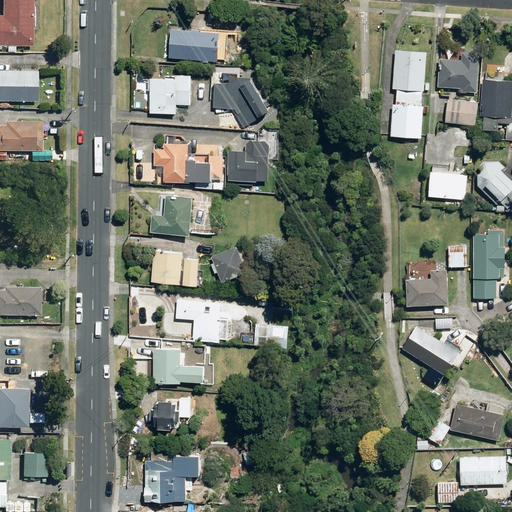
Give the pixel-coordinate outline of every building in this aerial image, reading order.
[(0,0),(0,47),(3,48),(3,44),(33,45),(33,0),(2,0),(2,14),(0,13),(0,0)] [(205,60),(210,60),(210,59),(220,59),(222,31),(172,27),(170,56),(205,59),(205,60)] [(423,98),(424,89),(429,89),(429,83),(426,82),(428,50),(397,48),(394,88),(399,88),(398,96),(423,98)] [(461,91),(468,92),(468,91),(480,92),(482,51),(464,50),(464,58),(442,57),(440,86),(462,87),(461,91)] [(0,99),(37,100),(37,69),(14,69),(14,66),(3,67),(3,69),(0,68),(0,99)] [(148,111),(179,111),(179,104),(193,104),(193,74),(178,74),(178,78),(146,77),(146,90),(153,90),(152,97),(148,97),(148,111)] [(486,128),(500,129),(501,121),(511,121),(511,78),(485,77),(483,114),(487,114),(486,128)] [(243,128),(269,113),(249,80),(233,78),(228,83),(215,83),(212,108),(234,110),(243,128)] [(428,105),(423,105),(423,98),(398,96),(398,103),(395,103),(392,135),(423,137),(425,112),(427,112),(428,105)] [(447,121),(477,124),(480,101),(450,98),(447,121)] [(0,149),(42,149),(42,120),(6,120),(6,124),(0,123),(0,149)] [(456,135),(472,137),(473,128),(456,126),(456,135)] [(229,151),(228,180),(267,182),(269,142),(245,141),(245,152),(229,151)] [(198,179),(198,187),(214,187),(214,160),(199,160),(199,158),(192,158),(192,142),(167,142),(167,147),(157,148),(157,164),(159,164),(160,171),(167,172),(167,180),(198,179)] [(487,160),(481,166),(484,169),(474,180),(500,204),(503,200),(511,207),(511,206),(511,176),(504,169),(507,166),(501,160),(487,160)] [(431,195),(468,199),(470,174),(434,170),(431,195)] [(149,233),(188,237),(192,197),(165,195),(163,216),(151,215),(149,233)] [(489,235),(474,235),(473,297),(495,297),(495,277),(503,277),(504,231),(489,230),(489,235)] [(451,245),(451,266),(469,266),(469,245),(451,245)] [(220,272),(224,282),(250,271),(239,246),(214,256),(216,262),(213,264),(217,273),(220,272)] [(186,252),(156,249),(154,281),(201,285),(203,259),(186,257),(186,252)] [(408,279),(409,305),(450,303),(449,269),(433,269),(434,277),(408,279)] [(0,313),(40,314),(40,285),(4,285),(4,288),(0,288),(0,313)] [(196,319),(195,337),(223,339),(224,337),(231,338),(232,318),(225,318),(226,302),(180,298),(178,317),(196,319)] [(404,347),(448,374),(462,351),(419,324),(404,347)] [(255,344),(285,346),(286,327),(256,326),(255,344)] [(195,364),(217,365),(218,345),(196,343),(195,364)] [(155,382),(182,383),(182,381),(205,382),(206,366),(183,365),(183,348),(156,347),(155,382)] [(146,378),(147,361),(134,361),(133,377),(146,378)] [(0,424),(27,425),(27,421),(36,422),(37,406),(27,406),(27,386),(0,385),(0,424)] [(194,416),(194,398),(181,397),(180,416),(194,416)] [(160,428),(175,429),(176,424),(179,424),(179,404),(176,404),(176,401),(162,400),(162,403),(158,403),(158,408),(154,408),(154,419),(158,419),(157,425),(160,425),(160,428)] [(452,428),(500,439),(506,413),(504,413),(506,405),(489,401),(487,409),(458,402),(452,428)] [(424,433),(441,443),(452,425),(435,415),(424,433)] [(419,441),(430,448),(434,442),(423,436),(419,441)] [(0,477),(10,478),(11,437),(0,437),(0,477)] [(48,452),(26,452),(26,476),(48,476),(48,452)] [(202,454),(171,455),(171,461),(148,461),(148,483),(148,499),(148,501),(189,501),(191,501),(191,490),(190,476),(204,476),(205,454),(202,454)] [(461,456),(462,483),(508,482),(507,455),(461,456)] [(439,482),(439,501),(460,501),(459,482),(439,482)]
